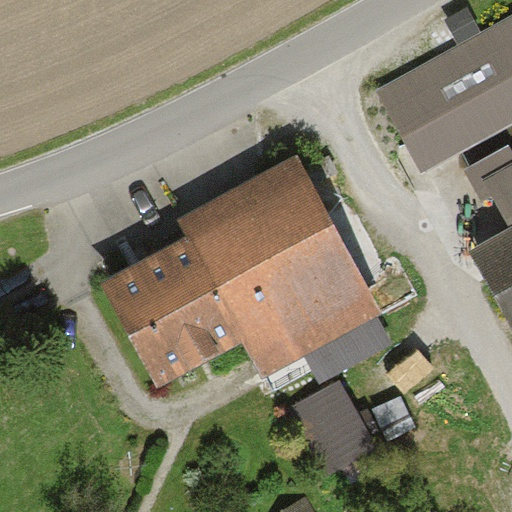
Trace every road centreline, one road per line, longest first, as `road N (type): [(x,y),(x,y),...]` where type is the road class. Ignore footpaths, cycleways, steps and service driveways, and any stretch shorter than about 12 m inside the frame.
road 1 (unclassified): [(420,0),(111,158),(0,200)]
road 2 (unknown): [(511,371),(311,57)]
